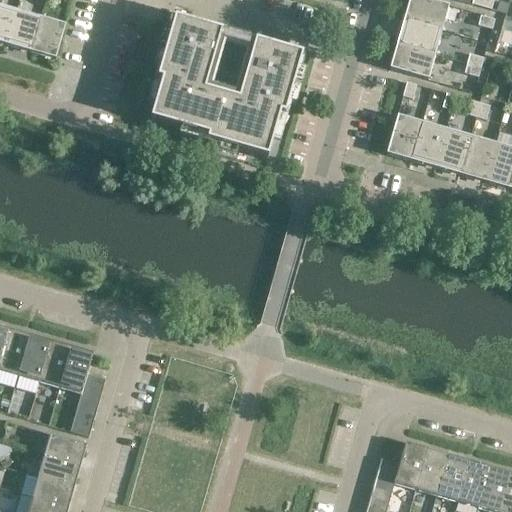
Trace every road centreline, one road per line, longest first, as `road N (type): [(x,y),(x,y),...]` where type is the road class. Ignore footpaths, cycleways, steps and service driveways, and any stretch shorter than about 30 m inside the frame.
road 1 (residential): [(0,288),(134,328),(85,511)]
road 2 (residential): [(511,253),(307,196)]
road 3 (residential): [(0,96),(67,113),(88,103),(117,0)]
road 4 (unknown): [(221,0),(354,42)]
road 5 (residential): [(511,439),(383,400)]
